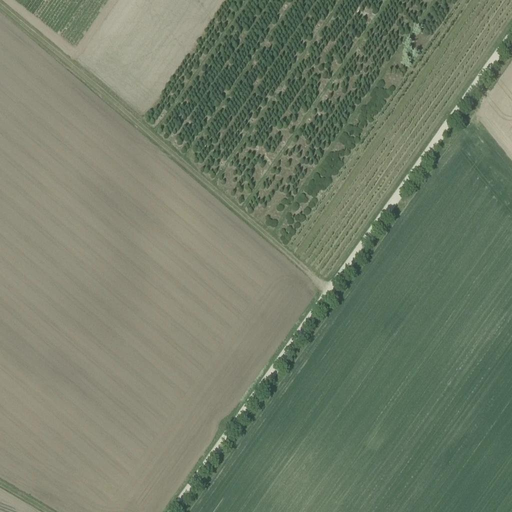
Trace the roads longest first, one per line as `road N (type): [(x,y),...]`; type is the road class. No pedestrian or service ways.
road 1 (track): [(173,511),(511,42)]
road 2 (track): [(329,291),(0,7)]
